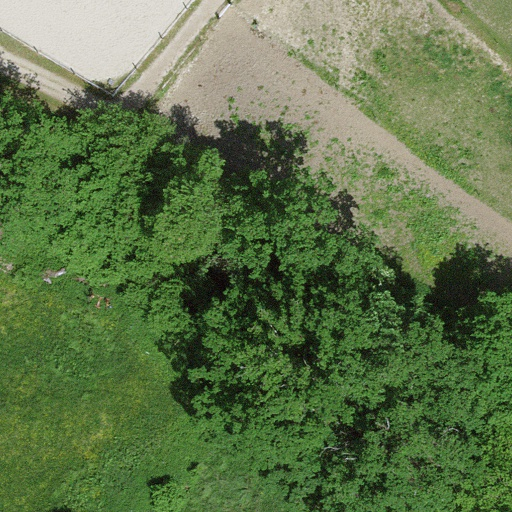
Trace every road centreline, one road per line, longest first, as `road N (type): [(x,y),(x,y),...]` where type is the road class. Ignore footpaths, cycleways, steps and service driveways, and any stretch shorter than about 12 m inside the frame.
road 1 (unknown): [(511,453),(275,269),(0,126)]
road 2 (track): [(0,67),(81,107),(114,111),(141,100),(220,0)]
